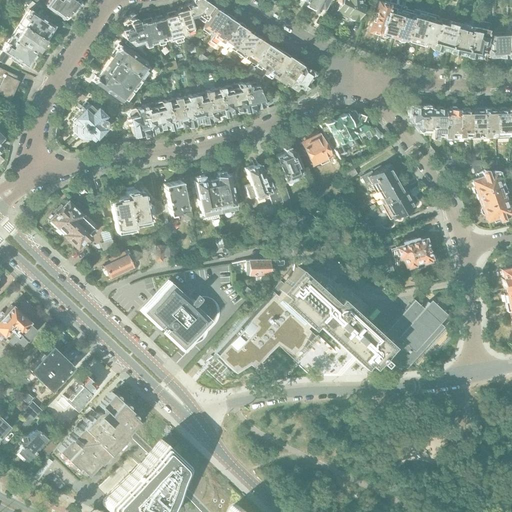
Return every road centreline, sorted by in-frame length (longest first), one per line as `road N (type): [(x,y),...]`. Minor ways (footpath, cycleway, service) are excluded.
road 1 (residential): [(22,176),(211,143),(362,85)]
road 2 (residential): [(200,425),(176,389),(0,222)]
road 3 (residential): [(468,377),(271,396),(214,410),(200,425)]
road 4 (residential): [(0,240),(200,425)]
road 5 (residential): [(22,176),(45,97),(110,0)]
road 6 (residential): [(463,248),(438,184),(362,85)]
road 7 (unknown): [(371,511),(325,481),(317,453),(337,411),(383,389)]
road 8 (residential): [(511,83),(362,85)]
road 9 (residential): [(362,85),(333,55),(241,0)]
road 10 (residential): [(468,377),(474,332),(463,248)]
